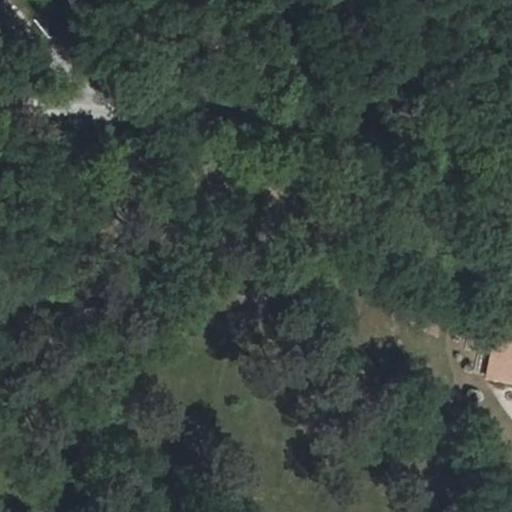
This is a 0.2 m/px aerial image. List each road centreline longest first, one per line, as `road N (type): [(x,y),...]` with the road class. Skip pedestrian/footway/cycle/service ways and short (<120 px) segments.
road 1 (unclassified): [(511,132),(97,108)]
road 2 (track): [(97,108),(0,10)]
